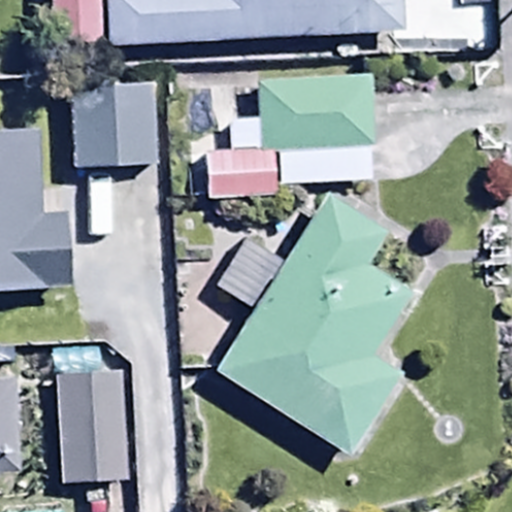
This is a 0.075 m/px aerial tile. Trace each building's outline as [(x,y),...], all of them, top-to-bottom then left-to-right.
[(97,0),(43,0),(45,45),(99,43),(97,0)] [(102,0),(104,48),(400,39),(399,0),(102,0)] [(369,188),(367,80),(248,83),(249,122),(219,123),(220,162),(199,163),(200,203),(274,202),(273,190),(369,188)] [(58,91),(64,174),(149,167),(143,84),(58,91)] [(31,214),(29,133),(0,133),(0,294),(60,293),(58,213),(31,214)] [(212,291),(242,310),(205,368),(346,458),(397,378),(369,360),(409,297),(363,268),(382,237),(322,200),(282,264),(244,240),(212,291)] [(122,376),(51,374),(48,487),(119,488),(122,376)] [(10,379),(0,379),(0,474),(14,474),(10,379)]
